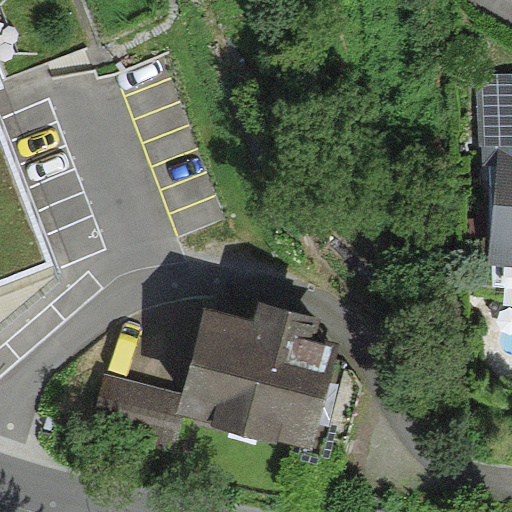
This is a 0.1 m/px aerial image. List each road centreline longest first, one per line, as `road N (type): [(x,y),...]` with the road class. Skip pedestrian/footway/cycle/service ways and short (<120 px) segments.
road 1 (residential): [(0,443),(16,404),(59,343),(134,301),(206,304),(327,334),(414,439),(485,476),(511,475)]
road 2 (tertiary): [(142,511),(0,473)]
